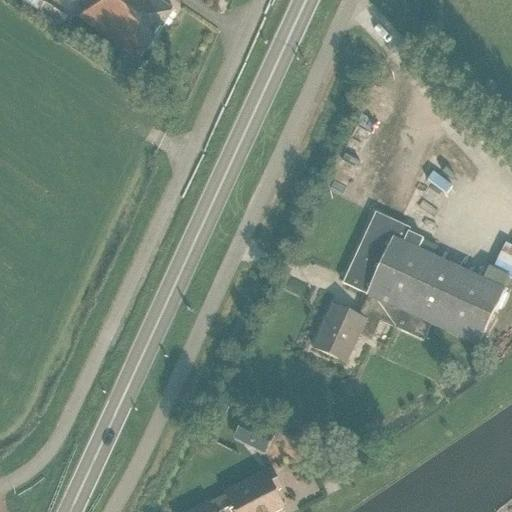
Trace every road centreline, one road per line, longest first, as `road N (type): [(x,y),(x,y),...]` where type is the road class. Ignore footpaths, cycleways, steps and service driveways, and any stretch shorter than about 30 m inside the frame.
road 1 (unclassified): [(114,511),(353,0)]
road 2 (trunk): [(71,511),(310,0)]
road 3 (unclassified): [(0,486),(53,447),(260,0)]
